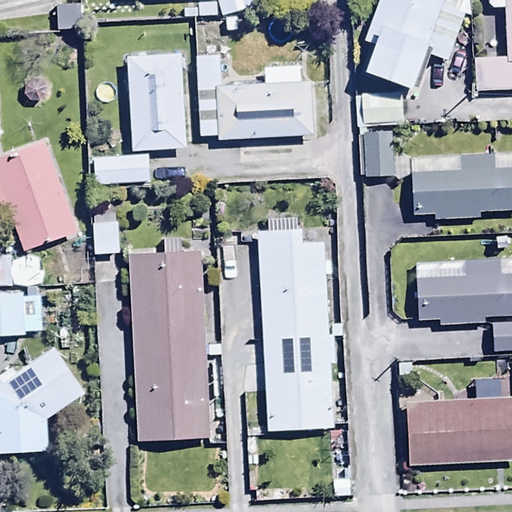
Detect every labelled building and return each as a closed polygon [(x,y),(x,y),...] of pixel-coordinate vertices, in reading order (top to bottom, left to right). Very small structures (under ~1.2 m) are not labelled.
[(119,0),(120,2),(159,0),(213,0),(216,6),(221,22),(256,11),(252,0),(119,0)] [(447,65),(468,4),(457,0),(378,0),(362,49),(376,54),(367,80),(414,96),(427,58),(447,65)] [(511,0),(487,0),(488,9),(492,13),(506,13),(508,61),(473,63),(475,97),(511,95),(511,0)] [(216,23),(216,6),(197,6),(197,12),(183,12),(182,22),(216,23)] [(80,8),(54,9),(55,36),(81,35),(80,8)] [(181,58),(128,61),(133,156),(186,153),(181,58)] [(221,58),(197,59),(199,142),(218,141),(219,145),(313,142),(312,130),(332,129),(331,85),(299,86),(298,70),(264,71),(265,90),(222,91),(221,58)] [(404,129),(403,98),(356,99),(357,130),(404,129)] [(391,138),(363,138),(364,183),(392,182),(391,138)] [(77,236),(44,146),(0,161),(0,213),(8,210),(24,255),(77,236)] [(459,175),(412,177),(413,220),(433,219),(434,225),(482,223),(482,218),(511,216),(511,172),(495,173),(494,158),(459,160),(459,175)] [(148,159),(94,162),(95,189),(150,186),(148,159)] [(268,236),(257,237),(267,437),(333,433),(330,368),(338,368),(336,340),(330,341),(326,247),(303,248),(302,234),(298,234),(297,222),(267,224),(268,236)] [(119,225),(92,226),(93,261),(120,260),(119,225)] [(163,259),(129,260),(137,448),(210,445),(202,257),(182,258),(181,244),(162,244),(163,259)] [(11,260),(0,260),(0,291),(12,291),(11,260)] [(466,283),(417,284),(419,326),(439,326),(440,331),(486,330),(486,323),(511,321),(511,281),(499,281),(499,266),(466,267),(466,283)] [(23,297),(0,297),(0,341),(25,340),(23,297)] [(511,325),(492,327),(493,357),(511,356),(511,325)] [(54,351),(0,388),(0,458),(48,456),(47,425),(86,398),(54,351)] [(511,401),(408,406),(410,470),(511,465),(511,401)]
